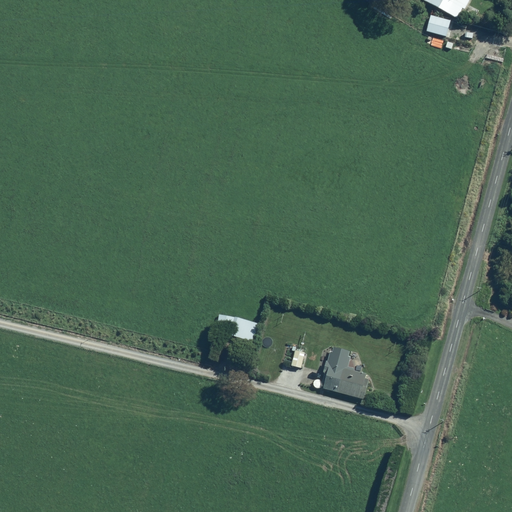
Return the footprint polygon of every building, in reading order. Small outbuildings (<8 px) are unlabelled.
[(429,0),(427,3),(455,20),(461,10),(463,11),(469,0),(429,0)] [(449,19),(429,14),(425,31),(449,37),(451,30),(446,29),(449,19)] [(258,323),(217,315),(215,328),(228,330),(226,337),(254,343),(258,323)] [(320,388),(322,388),(362,400),(367,383),(362,382),(365,373),(346,368),(351,351),(331,346),(320,388)] [(303,353),(293,351),(290,367),(300,369),(303,353)]
